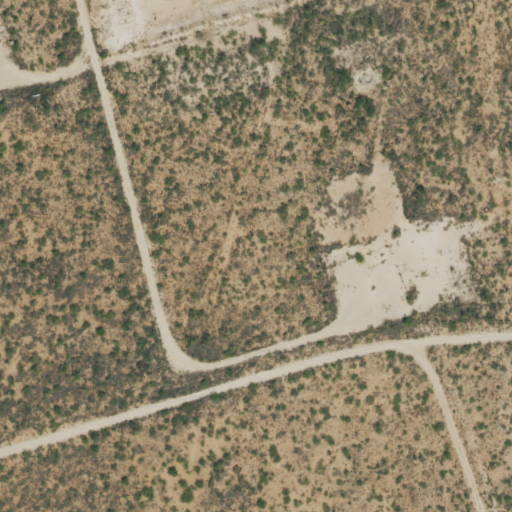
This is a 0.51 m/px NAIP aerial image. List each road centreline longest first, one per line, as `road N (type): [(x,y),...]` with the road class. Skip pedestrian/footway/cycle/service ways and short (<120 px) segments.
road 1 (track): [(511,328),(411,330),(0,447)]
road 2 (track): [(329,0),(0,88)]
